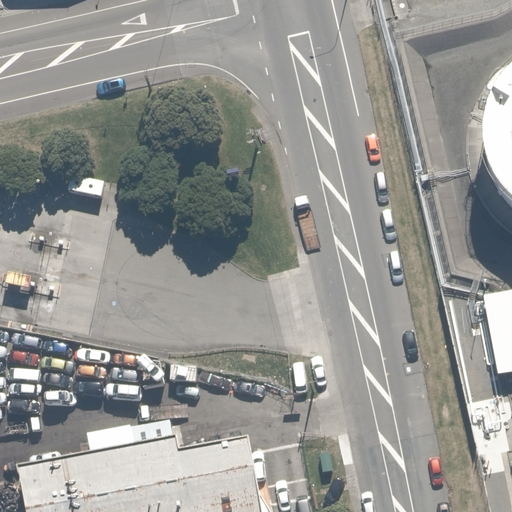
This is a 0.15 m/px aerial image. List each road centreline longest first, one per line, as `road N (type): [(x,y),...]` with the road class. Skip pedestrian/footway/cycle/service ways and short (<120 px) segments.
road 1 (secondary): [(288,0),(401,511)]
road 2 (unclassified): [(0,68),(283,0)]
